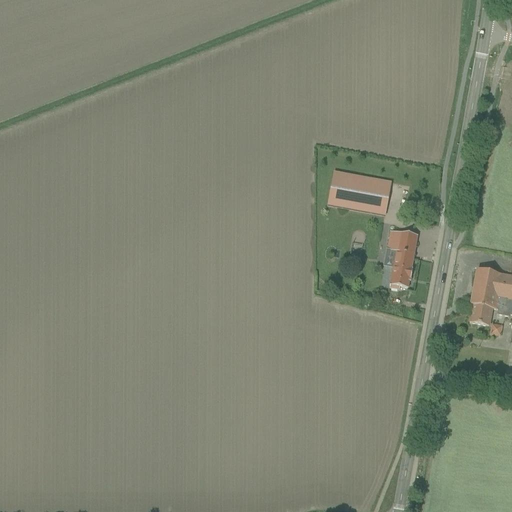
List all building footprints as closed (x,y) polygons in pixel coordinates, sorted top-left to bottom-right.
[(333,173),(328,205),(385,215),(386,209),(390,184),(333,173)] [(396,252),(389,289),(399,291),(399,289),(407,290),(408,283),(410,283),(412,271),(410,271),(417,238),(390,233),(387,250),(396,252)] [(470,307),(472,307),(487,310),(491,311),(491,309),(497,311),(496,316),(509,318),(510,312),(511,312),(511,278),(476,272),(470,307)] [(472,307),(469,324),(488,328),(491,311),(487,310),(472,307)] [(490,337),(502,337),(502,326),(490,326),(490,337)]
